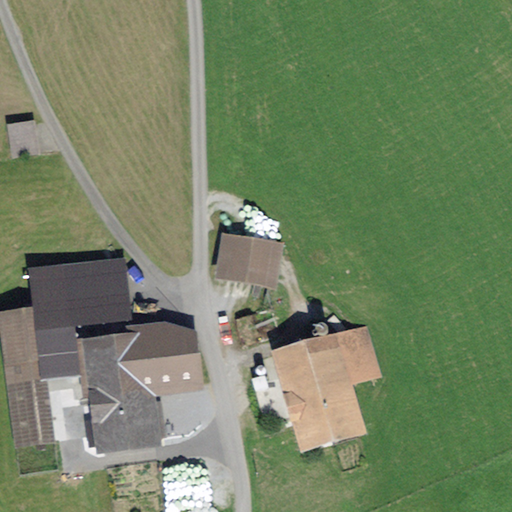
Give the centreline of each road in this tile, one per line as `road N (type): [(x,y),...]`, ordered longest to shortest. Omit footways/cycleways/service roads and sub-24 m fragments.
road 1 (unclassified): [(0,0),(58,136),(106,214),(196,307)]
road 2 (unclassified): [(193,0),(196,307)]
road 3 (unclassified): [(196,307),(233,437),(244,511)]
